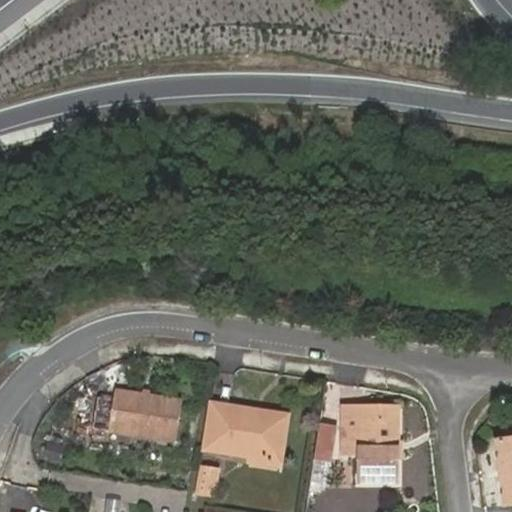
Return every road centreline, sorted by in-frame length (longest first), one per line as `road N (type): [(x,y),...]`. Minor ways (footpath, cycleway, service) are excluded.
road 1 (motorway): [(0,119),(233,76),(377,85),(511,106)]
road 2 (residential): [(0,408),(28,375),(76,342),(157,321),(450,366)]
road 3 (residential): [(450,366),(459,511)]
